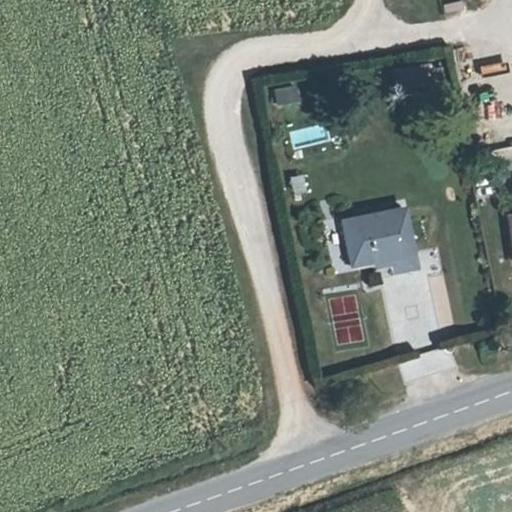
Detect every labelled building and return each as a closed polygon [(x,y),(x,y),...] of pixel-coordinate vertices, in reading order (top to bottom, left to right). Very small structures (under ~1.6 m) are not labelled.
[(438,64),(400,72),(405,96),(444,87),(438,64)] [(297,83),(272,87),(275,105),(300,100),(297,83)] [(325,123),(288,132),(293,150),(329,141),(325,123)] [(294,196),(308,192),(302,173),(288,178),(294,196)] [(338,223),(347,263),(369,258),(409,250),(401,211),(338,223)] [(409,250),(369,258),(370,266),(389,262),(391,270),(412,265),(409,250)] [(401,364),(406,378),(422,373),(417,358),(401,364)]
